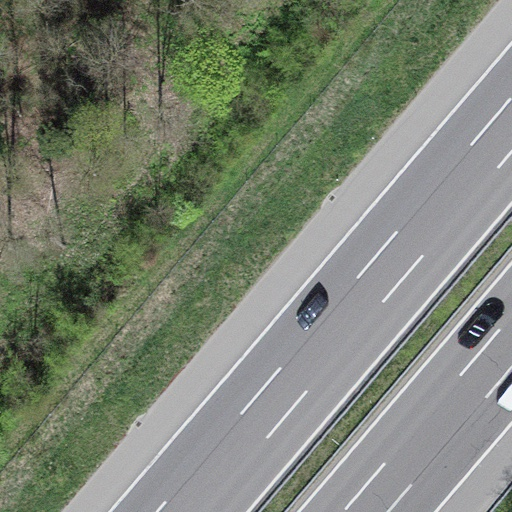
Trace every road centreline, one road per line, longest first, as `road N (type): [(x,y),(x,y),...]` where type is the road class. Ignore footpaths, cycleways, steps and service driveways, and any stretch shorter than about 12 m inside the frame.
road 1 (motorway): [(511,125),(181,511)]
road 2 (motorway): [(366,511),(511,341)]
